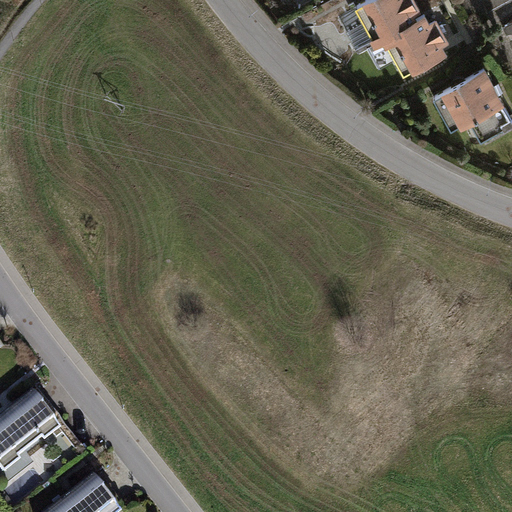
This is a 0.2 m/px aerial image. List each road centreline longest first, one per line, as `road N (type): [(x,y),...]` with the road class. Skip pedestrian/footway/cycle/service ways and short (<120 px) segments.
road 1 (residential): [(511,209),(374,141),(293,78),(226,0)]
road 2 (residential): [(0,277),(178,511)]
